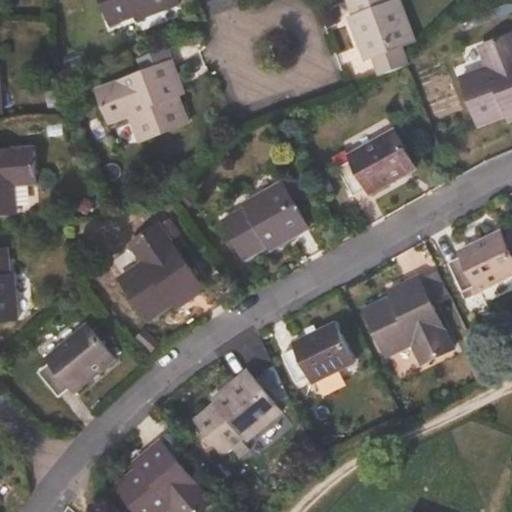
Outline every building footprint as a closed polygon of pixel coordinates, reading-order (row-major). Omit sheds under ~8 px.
[(178,5),(175,0),(101,0),(111,26),(134,18),(136,21),(178,5)] [(395,0),(394,0),(346,0),(356,23),(352,25),(366,60),(373,57),(380,76),(407,66),(408,65),(401,47),(415,41),(399,0),(395,0)] [(511,37),(511,36),(484,45),(491,66),(460,77),(479,126),(511,114),(511,37)] [(179,81),(172,64),(97,92),(107,119),(127,112),(139,143),(188,124),(172,84),(179,81)] [(416,170),(394,131),(349,156),(352,162),(340,170),(355,197),(367,190),(370,195),(416,170)] [(35,179),(32,150),(0,152),(0,215),(16,214),(14,181),(35,179)] [(308,229),(284,184),(242,206),(244,210),(223,221),(245,260),(273,245),(275,248),(308,229)] [(204,292),(158,225),(134,242),(147,260),(120,279),(150,322),(186,298),(188,302),(204,292)] [(511,275),(511,255),(500,232),(459,253),(461,258),(450,264),(463,292),(475,287),(478,293),(511,275)] [(9,275),(7,251),(0,251),(0,322),(17,321),(14,276),(9,275)] [(454,349),(418,278),(402,287),(404,292),(365,311),(388,357),(417,343),(427,362),(454,349)] [(354,364),(334,324),(294,344),(296,350),(283,357),(297,385),(310,378),(313,384),(354,364)] [(115,360),(87,326),(47,359),(50,364),(39,373),(59,397),(70,388),(74,393),(115,360)] [(280,413),(246,373),(217,397),(219,400),(195,421),(224,455),(243,439),(246,443),(280,413)] [(200,511),(212,502),(160,442),(145,454),(149,458),(116,487),(137,511),(167,511),(175,506),(180,511),(200,511)]
